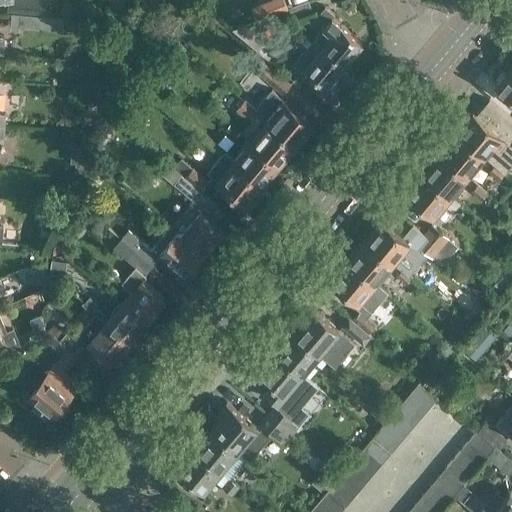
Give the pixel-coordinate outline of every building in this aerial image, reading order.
[(9,0),(9,7),(44,10),(44,0),(9,0)] [(284,0),(269,0),(259,4),(264,16),(274,12),(287,7),(284,0)] [(274,12),(274,14),(277,20),(289,16),(290,19),(312,11),(308,0),(307,0),(287,7),(274,12)] [(325,23),(313,38),(343,63),(362,41),(336,20),(339,17),(325,5),(316,16),(325,23)] [(64,16),(20,13),(19,25),(63,28),(64,16)] [(276,49),(245,24),(233,29),(268,58),(276,49)] [(306,46),(293,62),(310,78),(320,87),(324,83),(325,84),(343,63),(313,38),(312,37),(305,45),(306,46)] [(4,52),(2,52),(3,60),(15,61),(15,53),(4,52)] [(511,62),(495,82),(510,95),(507,98),(511,102),(511,62)] [(266,79),(284,93),(291,84),(274,70),(266,79)] [(297,143),(314,123),(273,87),(255,107),(265,116),(268,119),(297,143)] [(115,97),(101,96),(100,108),(114,109),(115,97)] [(265,116),(243,99),(236,109),(246,117),(251,118),(251,120),(242,131),(248,137),(248,136),(280,163),(297,143),(268,119),(265,116)] [(472,111),(455,132),(483,155),(493,144),(498,148),(505,139),(472,111)] [(240,130),(230,121),(224,129),(234,138),(240,130)] [(455,132),(438,152),(466,176),(476,163),(479,166),(486,158),(483,155),(455,132)] [(244,147),(235,158),(263,182),(280,163),(248,136),(248,137),(241,145),(244,147)] [(117,161),(103,152),(96,161),(109,173),(117,161)] [(209,171),(217,178),(214,182),(228,194),(231,190),(246,203),(263,182),(235,158),(232,155),(231,156),(226,152),(209,171)] [(438,152),(421,172),(459,203),(460,201),(451,193),(459,184),(462,186),(469,178),(466,176),(438,152)] [(181,156),(173,166),(201,190),(209,180),(181,156)] [(181,230),(204,251),(223,229),(208,216),(218,205),(201,190),(173,166),(168,161),(160,170),(193,199),(173,223),(181,230)] [(504,172),(494,163),(488,171),(498,180),(504,172)] [(459,203),(421,172),(405,191),(419,203),(416,207),(430,219),(442,204),(445,206),(446,204),(453,210),(459,203)] [(487,193),(477,184),(470,192),(480,201),(487,193)] [(380,218),(363,238),(391,263),(401,250),(407,255),(414,247),(409,242),(412,238),(406,232),(402,236),(380,218)] [(186,272),(204,251),(181,230),(173,223),(151,248),(129,228),(120,238),(152,266),(163,253),(186,272)] [(431,224),(423,233),(449,255),(457,246),(431,224)] [(423,233),(415,242),(441,264),(449,255),(423,233)] [(152,266),(120,238),(113,246),(135,266),(122,281),(131,289),(123,299),(146,319),(165,297),(142,278),(152,266)] [(363,238),(346,258),(374,282),(384,271),(388,275),(395,266),(391,263),(363,238)] [(374,282),(346,258),(329,278),(343,290),(340,294),(354,306),(367,291),(371,295),(379,286),(374,282)] [(62,275),(63,261),(51,260),(50,274),(62,275)] [(396,275),(406,283),(412,276),(403,268),(396,275)] [(12,271),(0,276),(0,285),(16,279),(12,271)] [(89,295),(83,302),(129,340),(137,330),(141,333),(149,325),(145,321),(146,319),(123,299),(108,317),(96,306),(98,304),(89,295)] [(95,314),(77,335),(110,362),(129,340),(83,302),(82,304),(95,314)] [(303,319),(293,331),(322,355),(333,343),(329,340),(339,329),(308,303),(298,315),(303,319)] [(375,323),(359,309),(352,319),(368,332),(375,323)] [(0,313),(0,355),(22,347),(13,327),(7,330),(0,313)] [(341,325),(363,344),(371,335),(368,332),(352,319),(348,316),(341,325)] [(471,328),(460,318),(443,338),(455,347),(471,328)] [(65,331),(58,339),(67,347),(66,348),(76,356),(84,347),(65,331)] [(293,331),(276,351),(302,372),(311,361),(315,364),(322,355),(293,331)] [(76,356),(66,348),(28,394),(51,414),(78,382),(64,370),(76,356)] [(302,372),(276,351),(251,380),(277,401),(294,381),(298,384),(305,375),(302,373),(302,372)] [(419,380),(411,390),(430,405),(437,396),(419,380)] [(411,390),(403,399),(422,414),(430,405),(411,390)] [(403,399),(395,408),(414,423),(422,414),(403,399)] [(256,426),(226,401),(216,413),(220,417),(210,429),(244,457),(252,463),(274,437),(286,446),(293,437),(267,414),(256,426)] [(392,412),(379,401),(370,410),(384,421),(387,417),(392,412)] [(274,405),(267,414),(293,437),(301,428),(274,405)] [(511,405),(496,424),(511,437),(511,405)] [(392,412),(387,417),(407,432),(414,423),(395,408),(392,412)] [(387,417),(384,421),(380,426),(399,442),(407,432),(387,417)] [(486,421),(478,430),(495,445),(495,444),(500,448),(507,439),(486,421)] [(380,426),(372,435),(391,451),(399,442),(380,426)] [(210,429),(193,449),(227,477),(244,457),(210,429)] [(475,430),(469,438),(487,454),(495,445),(478,430),(477,431),(475,430)] [(372,435),(364,444),(384,460),(391,451),(372,435)] [(469,438),(461,447),(479,463),(486,455),(487,454),(469,438)] [(364,444),(357,453),(376,469),(384,460),(364,444)] [(495,445),(487,454),(486,455),(508,473),(511,468),(511,458),(500,448),(495,444),(495,445)] [(461,447),(453,456),(472,472),(479,463),(461,447)] [(238,487),(227,477),(193,449),(172,473),(186,485),(190,481),(201,491),(211,480),(214,483),(217,480),(232,494),(238,487)] [(357,453),(349,463),(368,478),(376,469),(357,453)] [(453,456),(446,465),(464,481),(472,472),(453,456)] [(349,463),(341,472),(361,487),(368,478),(349,463)] [(446,465),(438,474),(456,490),(464,481),(446,465)] [(341,472),(334,481),(353,496),(361,487),(341,472)] [(438,474),(430,484),(449,499),(456,490),(438,474)] [(334,481),(326,490),(345,505),(353,496),(334,481)] [(430,484),(422,493),(441,509),(449,499),(430,484)] [(474,511),(511,511),(511,488),(510,490),(503,498),(493,490),(474,511)] [(326,490),(318,499),(334,511),(339,511),(345,505),(326,490)] [(422,493),(415,502),(426,511),(438,511),(441,509),(422,493)] [(334,511),(318,499),(311,508),(315,511),(334,511)] [(426,511),(415,502),(407,511),(408,511),(426,511)]
